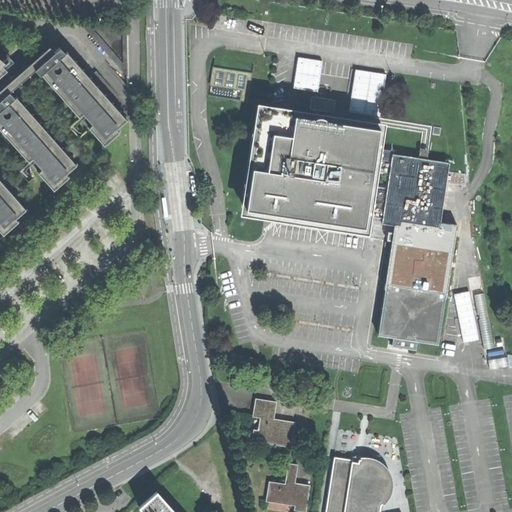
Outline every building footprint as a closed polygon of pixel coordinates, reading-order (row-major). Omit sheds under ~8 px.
[(128,76),(128,67),(90,24),(80,23),(128,76)] [(122,28),(90,24),(128,67),(127,34),(127,32),(125,29),(122,28)] [(0,91),(0,99),(10,92),(35,69),(55,52),(51,47),(0,91)] [(55,52),(35,69),(40,75),(42,74),(79,117),(83,114),(92,124),(88,127),(104,145),(120,131),(117,128),(127,119),(90,78),(67,52),(66,53),(60,47),(55,52)] [(215,65),(210,95),(251,101),(255,71),(215,65)] [(10,92),(0,99),(0,129),(28,162),(32,159),(41,169),(37,172),(53,190),(69,175),(67,172),(77,164),(17,96),(15,98),(10,92)] [(259,111),(243,214),(364,232),(366,220),(377,148),(379,129),(325,121),(327,111),(333,112),(335,100),(322,98),(311,96),(310,108),(313,109),(312,119),(291,115),(269,112),(259,111)] [(441,128),(434,127),(433,134),(440,135),(441,128)] [(421,147),(419,158),(427,159),(428,148),(421,147)] [(366,220),(382,222),(387,188),(375,186),(378,171),(390,173),(393,154),(394,151),(377,148),(366,220)] [(417,341),(438,344),(456,224),(439,222),(445,182),(463,185),(465,174),(447,171),(448,163),(427,159),(419,158),(393,154),(390,173),(387,188),(382,222),(395,224),(394,232),(388,231),(387,240),(392,241),(378,335),(393,337),(391,345),(415,349),(417,341)] [(0,231),(3,235),(19,221),(16,217),(26,209),(0,179),(0,231)] [(261,412),(256,435),(291,442),(295,417),(274,413),(277,396),(256,393),(253,411),(261,412)] [(322,511),(401,511),(401,510),(387,511),(377,511),(379,499),(383,496),(386,492),(389,486),(389,480),(389,475),(388,471),(390,470),(388,466),(386,464),(385,464),(382,460),(375,456),(368,454),(362,453),(357,454),(356,456),(351,456),(351,454),(332,451),(322,511)] [(268,476),(265,495),(294,500),(294,505),(304,507),(309,481),(294,478),(297,460),(288,458),(284,479),(268,476)] [(174,511),(156,491),(139,506),(144,511),(174,511)]
